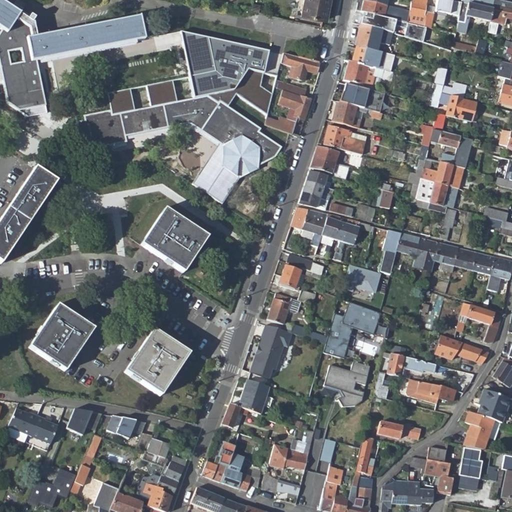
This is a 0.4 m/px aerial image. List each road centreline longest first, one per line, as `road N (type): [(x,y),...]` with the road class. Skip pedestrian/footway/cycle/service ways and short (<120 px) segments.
road 1 (residential): [(238,348),(347,0)]
road 2 (residential): [(372,511),(376,485),(444,431),(493,353),(511,288)]
road 3 (residential): [(5,284),(127,281),(238,348)]
road 4 (residential): [(204,437),(103,409),(0,396)]
